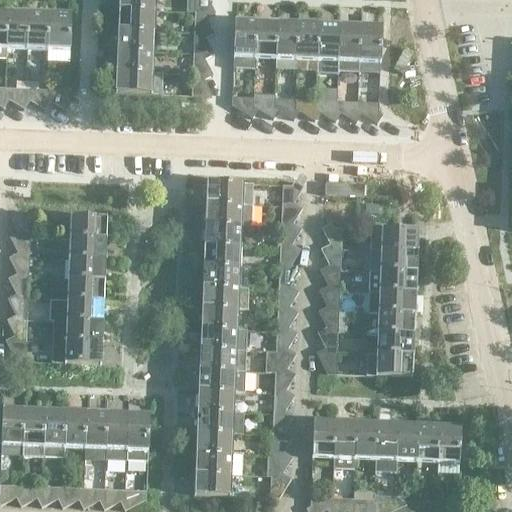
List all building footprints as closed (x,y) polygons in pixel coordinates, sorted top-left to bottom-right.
[(119,0),(120,13),(155,14),(155,0),(119,0)] [(207,0),(187,0),(187,15),(195,15),(204,16),(206,21),(215,16),(207,0)] [(120,13),(119,34),(154,35),(155,14),(120,13)] [(204,16),(195,15),(194,36),(203,36),(206,42),(215,37),(206,21),(204,16)] [(27,52),(29,16),(8,16),(6,52),(27,52)] [(27,52),(48,53),(49,17),(29,16),(27,52)] [(48,53),(47,64),(69,65),(69,55),(71,18),(49,17),(48,53)] [(235,25),(234,71),(255,72),(255,62),(257,25),(235,25)] [(255,62),(276,63),(277,26),(257,25),(255,62)] [(277,26),(276,63),(276,72),(296,73),(296,63),(298,27),(277,26)] [(298,27),(296,63),(296,73),(318,74),(318,64),(317,64),(319,28),(298,27)] [(319,28),(317,64),(318,64),(338,65),(340,29),(319,28)] [(360,29),(340,29),(338,65),(338,75),(359,76),(360,29)] [(382,30),(360,29),(359,76),(380,77),(382,30)] [(119,34),(118,54),(154,56),(154,35),(119,34)] [(203,36),(194,36),(193,57),(202,58),(205,63),(214,58),(206,42),(203,36)] [(118,54),(117,75),(153,77),(154,56),(118,54)] [(202,58),(193,57),(193,78),(201,78),(204,83),(213,78),(205,63),(202,58)] [(116,97),(162,99),(163,77),(153,77),(117,75),(116,97)] [(201,100),(203,104),(212,99),(204,83),(201,78),(193,78),(192,99),(201,100)] [(0,109),(4,112),(9,103),(4,100),(5,91),(0,91),(0,109)] [(4,100),(9,103),(25,112),(30,104),(25,102),(25,92),(5,91),(4,100)] [(46,102),(46,93),(25,92),(25,102),(30,104),(45,113),(51,105),(46,102)] [(67,103),(68,94),(46,93),(46,102),(51,105),(66,114),(71,105),(67,103)] [(274,111),(275,102),(275,98),(254,97),(254,101),(253,111),(258,113),(273,122),(278,114),(274,111)] [(232,109),(252,122),(258,113),(253,111),(254,101),(232,101),(232,109)] [(274,111),(278,114),(294,123),(299,115),(295,112),(295,103),(275,102),(274,111)] [(295,112),(299,115),(315,124),(320,115),(316,113),(316,104),(295,103),(295,112)] [(316,113),(320,115),(336,125),(341,116),(337,114),(337,105),(316,104),(316,113)] [(337,114),(341,116),(356,126),(361,117),(358,115),(359,106),(337,105),(337,114)] [(378,115),(379,107),(359,106),(358,115),(361,117),(377,127),(383,118),(378,115)] [(292,189),(283,189),(282,210),(291,211),(294,206),(303,191),(294,185),(292,189)] [(243,209),(243,208),(243,187),(206,186),(206,207),(243,209)] [(335,215),(355,216),(356,203),(335,202),(335,215)] [(291,211),(282,210),(281,231),(290,232),(293,227),(302,212),(294,206),(291,211)] [(205,228),(242,230),(242,229),(252,230),(252,208),(243,208),(243,209),(206,207),(205,228)] [(22,219),(20,215),(11,219),(18,236),(21,241),(30,242),(31,219),(22,219)] [(106,244),(107,222),(71,221),(70,242),(106,244)] [(290,232),(281,231),(280,252),(289,252),(292,248),(301,232),(293,227),(290,232)] [(333,231),(331,227),(322,232),(330,248),(332,252),(341,253),(342,232),(333,231)] [(241,250),(242,230),(205,228),(204,249),(241,250)] [(370,254),(380,255),(417,256),(418,235),(400,234),(371,233),(370,254)] [(21,262),(29,262),(30,242),(21,241),(18,236),(9,240),(18,256),(21,262)] [(105,264),(106,244),(70,242),(69,263),(105,264)] [(289,252),(280,252),(279,272),(289,273),(291,269),(300,253),(292,248),(289,252)] [(332,252),(330,248),(321,252),(329,268),(331,273),(340,274),(341,253),(332,252)] [(204,249),(203,270),(240,271),(241,250),(204,249)] [(416,277),(417,256),(380,255),(380,275),(416,277)] [(19,282),(28,283),(29,262),(21,262),(18,256),(9,261),(17,277),(19,282)] [(104,285),(105,264),(69,263),(68,284),(104,285)] [(331,273),(329,268),(320,273),(328,289),(331,294),(339,295),(340,274),(331,273)] [(289,273),(279,272),(279,293),(288,294),(291,290),(300,274),(291,269),(289,273)] [(202,290),(239,291),(240,271),(203,270),(202,290)] [(370,275),(369,296),(379,297),(379,296),(416,298),(416,277),(380,275),(370,275)] [(19,303),(27,304),(28,283),(19,282),(17,277),(8,282),(16,298),(19,303)] [(103,306),(104,285),(68,284),(67,304),(103,306)] [(331,294),(328,289),(319,294),(327,310),(329,315),(338,315),(339,295),(331,294)] [(201,311),(238,313),(248,313),(249,292),(239,291),(202,290),(201,311)] [(288,294),(279,293),(278,314),(287,314),(290,310),(299,295),(291,290),(288,294)] [(378,317),(415,318),(416,298),(379,296),(379,297),(378,317)] [(19,325),(27,325),(27,304),(19,303),(16,298),(7,302),(15,318),(19,325)] [(102,327),(103,306),(67,304),(66,325),(102,327)] [(287,335),(289,331),(298,315),(290,310),(287,314),(278,314),(277,335),(287,335)] [(329,315),(327,310),(318,315),(326,331),(329,336),(338,337),(338,315),(329,315)] [(201,332),(238,333),(238,313),(201,311),(201,332)] [(377,338),(414,339),(415,318),(378,317),(377,338)] [(17,345),(26,345),(27,325),(19,325),(15,318),(6,323),(14,339),(17,345)] [(102,347),(102,327),(66,325),(65,346),(102,347)] [(287,335),(277,335),(276,355),(286,355),(288,352),(297,336),(289,331),(287,335)] [(329,336),(326,331),(318,336),(326,352),(328,356),(337,357),(338,337),(329,336)] [(246,334),(238,333),(201,332),(200,353),(245,355),(246,334)] [(376,358),(413,360),(414,339),(377,338),(376,358)] [(17,365),(25,366),(26,345),(17,345),(14,339),(6,344),(17,365)] [(101,369),(102,347),(65,346),(65,367),(101,369)] [(286,355),(276,355),(266,355),(265,376),(275,377),(275,376),(285,376),(287,373),(296,357),(288,352),(286,355)] [(327,378),(336,378),(337,357),(328,356),(326,352),(317,356),(327,378)] [(245,355),(200,353),(199,373),(244,375),(245,355)] [(412,381),(413,360),(376,358),(376,380),(412,381)] [(199,373),(198,394),(235,396),(244,396),(244,375),(199,373)] [(275,376),(275,377),(274,397),(284,398),(287,393),(295,378),(287,373),(285,376),(275,376)] [(284,398),(274,397),(274,417),(283,418),(285,414),(295,399),(287,393),(284,398)] [(198,394),(197,415),(234,416),(235,396),(198,394)] [(24,413),(3,413),(1,459),(22,460),(24,413)] [(45,414),(24,413),(22,460),(43,461),(45,414)] [(45,414),(43,461),(64,462),(64,452),(66,415),(45,414)] [(274,417),(273,439),(282,440),(285,435),(294,419),(285,414),(283,418),(274,417)] [(64,452),(85,452),(86,416),(66,415),(64,452)] [(196,436),(233,437),(243,437),(243,416),(234,416),(197,415),(196,436)] [(106,453),(107,417),(86,416),(85,452),(85,462),(106,463),(107,453),(106,453)] [(107,417),(106,453),(107,453),(106,463),(126,464),(126,454),(128,418),(107,417)] [(126,454),(139,455),(139,464),(148,465),(148,455),(149,418),(128,418),(126,454)] [(314,425),(312,461),(334,462),(335,426),(314,425)] [(335,426),(334,462),(334,472),(354,473),(354,463),(355,463),(356,427),(335,426)] [(356,427),(355,463),(375,464),(377,428),(356,427)] [(375,464),(396,465),(397,428),(377,428),(375,464)] [(397,428),(396,465),(417,465),(418,429),(397,428)] [(417,465),(437,466),(439,430),(418,429),(417,465)] [(439,430),(437,466),(459,467),(460,431),(439,430)] [(273,439),(269,439),(268,459),(281,460),(284,456),(293,440),(285,435),(282,440),(273,439)] [(196,456),(233,458),(233,437),(196,436),(196,456)] [(196,456),(195,477),(232,479),(233,458),(196,456)] [(234,456),(233,476),(242,476),(243,456),(234,456)] [(281,460),(268,459),(267,480),(271,481),(271,480),(281,481),(283,477),(292,461),(284,456),(281,460)] [(194,499),(231,500),(232,479),(195,477),(194,499)] [(270,502),(278,502),(279,502),(291,482),(283,477),(281,481),(271,480),(271,481),(270,502)] [(21,498),(22,490),(0,488),(0,508),(0,509),(16,501),(21,498)] [(21,498),(16,501),(21,510),(37,502),(42,499),(43,490),(22,490),(21,498)] [(42,499),(37,502),(42,511),(58,502),(62,500),(63,491),(43,490),(42,499)] [(62,500),(58,502),(63,511),(78,504),(83,501),(83,492),(63,491),(62,500)] [(83,501),(78,504),(82,511),(84,511),(99,504),(105,501),(105,493),(83,492),(83,501)] [(105,501),(99,504),(103,511),(106,511),(120,505),(124,503),(125,494),(105,493),(105,501)] [(128,511),(146,503),(146,495),(125,494),(124,503),(120,505),(124,511),(128,511)] [(331,511),(332,511),(333,502),(311,501),(310,510),(306,511),(331,511)] [(332,511),(331,511),(352,511),(353,503),(333,502),(332,511)] [(352,511),(373,511),(374,504),(353,503),(352,511)]
